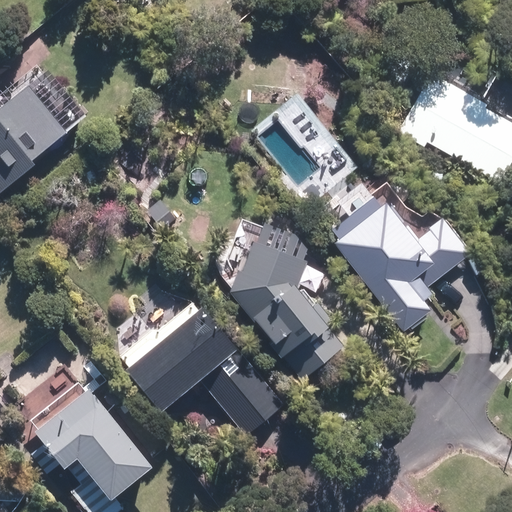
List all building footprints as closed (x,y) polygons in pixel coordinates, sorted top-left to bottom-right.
[(420,144),(423,139),(494,179),(511,147),(511,119),(478,100),(480,98),(423,65),(389,126),(420,144)] [(0,202),(56,160),(50,152),(82,127),(43,81),(14,106),(0,116),(0,202)] [(197,199),(200,199),(202,199),(203,199),(206,197),(208,196),(210,194),(212,192),(213,189),(214,186),(214,183),(214,181),(213,178),(212,175),(211,173),(209,171),(206,169),(204,168),(201,167),(198,167),(195,167),(192,168),(190,169),(188,170),(186,172),(184,175),(183,177),(182,180),(181,183),(182,186),(182,188),(183,191),(185,193),(187,195),(189,197),(192,198),(195,199),(197,199)] [(333,233),(327,238),(400,327),(426,306),(417,295),(426,287),(424,284),(468,249),(439,214),(414,234),(404,222),(400,225),(377,196),(372,200),(365,191),(325,223),(333,233)] [(300,255),(247,235),(235,266),(231,265),(224,288),(266,336),(263,339),(275,354),(278,351),(298,375),(339,342),(319,319),(325,315),(310,297),(304,302),(289,284),(300,255)] [(153,407),(194,373),(242,431),(279,400),(231,342),(229,343),(194,300),(117,363),(153,407)] [(144,460),(80,383),(26,427),(39,443),(28,452),(43,471),(59,458),(77,480),(68,488),(86,511),(110,511),(120,504),(108,490),(144,460)]
